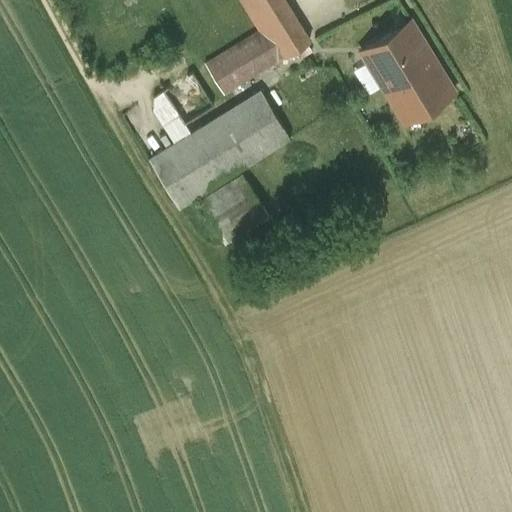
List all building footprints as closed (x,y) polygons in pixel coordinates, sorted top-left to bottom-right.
[(311,41),(285,0),(243,0),(261,30),(262,31),(280,60),(311,41)] [(411,22),(361,52),(405,124),(455,93),(411,22)] [(262,31),(207,64),(225,94),(280,60),(262,31)] [(192,71),(163,89),(185,123),(214,104),(192,71)] [(260,93),(149,162),(176,207),(288,137),(260,93)] [(243,171),(198,199),(225,241),(269,214),(243,171)]
